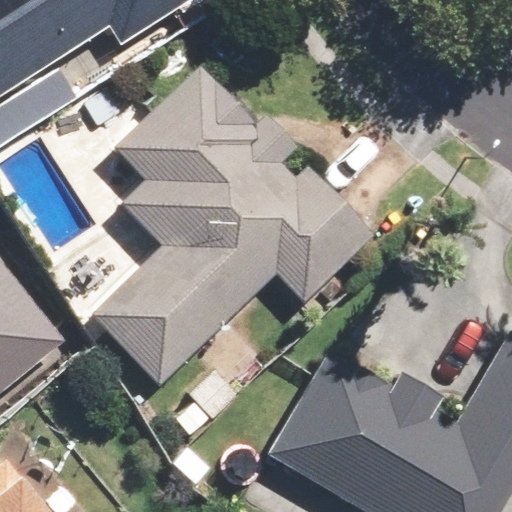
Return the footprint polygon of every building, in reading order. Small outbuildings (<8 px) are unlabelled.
[(0,0),(0,89),(101,22),(114,41),(174,0),(0,0)] [(371,233),(193,58),(106,146),(136,176),(111,202),(152,242),(81,313),(154,385),(266,273),(298,305),(371,233)] [(0,387),(62,338),(0,261),(0,387)] [(503,511),(511,498),(511,332),(500,326),(454,404),(393,369),(386,380),(323,344),(261,452),(364,511),(503,511)] [(0,511),(46,511),(1,455),(0,455),(0,511)]
